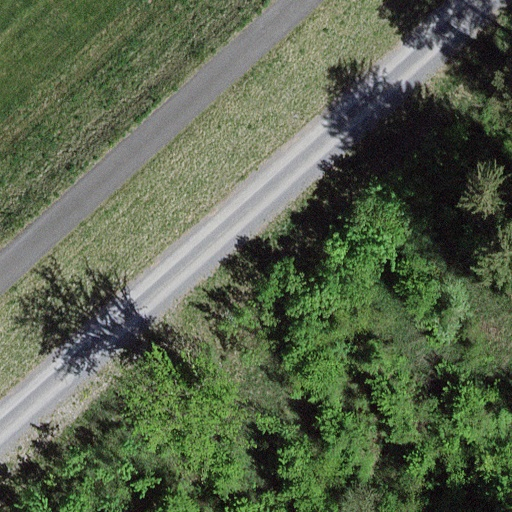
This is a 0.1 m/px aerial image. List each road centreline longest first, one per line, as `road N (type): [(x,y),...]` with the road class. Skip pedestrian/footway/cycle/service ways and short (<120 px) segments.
road 1 (track): [(0,450),(493,0)]
road 2 (track): [(304,0),(0,275)]
